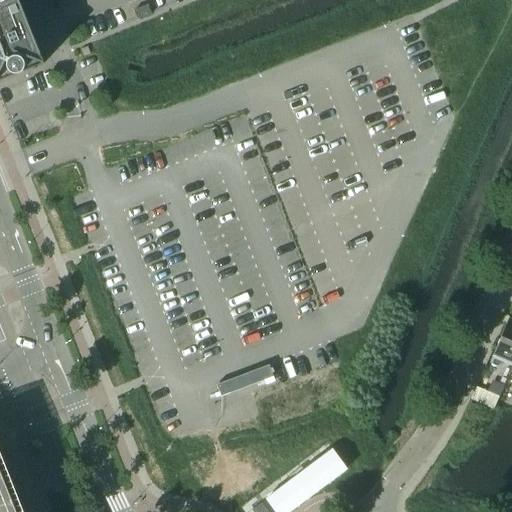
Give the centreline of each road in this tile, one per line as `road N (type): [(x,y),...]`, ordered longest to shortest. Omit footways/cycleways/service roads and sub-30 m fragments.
road 1 (residential): [(376,511),(432,432),(509,275)]
road 2 (tertiary): [(123,511),(53,343)]
road 3 (tertiary): [(20,370),(78,511)]
road 4 (tertiary): [(53,343),(0,207)]
